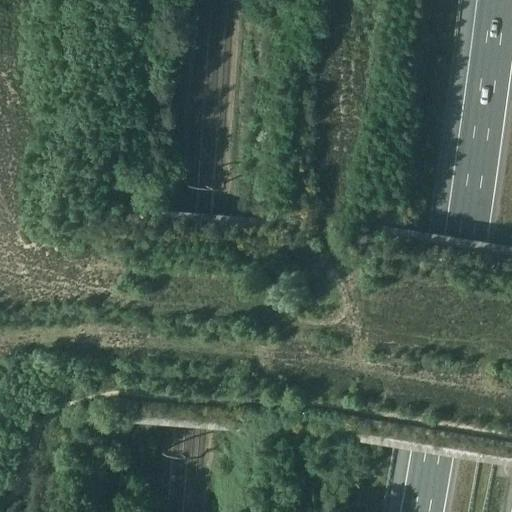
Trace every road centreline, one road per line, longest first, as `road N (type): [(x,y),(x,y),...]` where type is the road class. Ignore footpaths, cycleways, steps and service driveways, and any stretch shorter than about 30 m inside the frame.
road 1 (unknown): [(2,511),(21,494),(47,420),(130,390),(511,432)]
road 2 (motorway): [(497,0),(420,511)]
